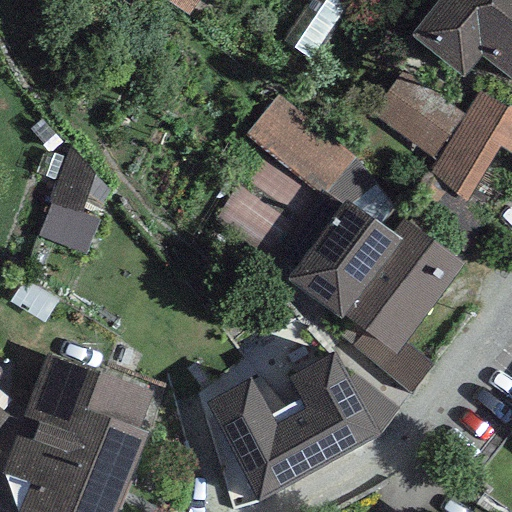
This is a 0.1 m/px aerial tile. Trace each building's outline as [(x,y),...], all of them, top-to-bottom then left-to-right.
[(511,0),(441,0),(409,39),(462,83),(481,60),(511,86),(511,0)] [(464,116),(403,74),(373,117),(436,161),(464,116)] [(511,111),(479,92),(464,116),(436,161),(426,176),(466,201),(499,149),(511,158),(511,111)] [(355,161),(277,96),(245,139),(260,151),(304,187),(322,201),(355,161)] [(97,174),(71,145),(51,205),(82,216),(97,174)] [(260,255),(304,187),(260,151),(214,221),(260,255)] [(51,205),(40,237),(83,253),(95,221),(82,216),(51,205)] [(343,318),(400,245),(392,239),(346,205),(288,284),(340,323),(343,318)] [(403,223),(392,239),(400,245),(343,318),(365,335),(394,358),(405,344),(462,269),(403,223)] [(315,329),(248,364),(284,433),(291,430),(317,480),(382,440),(315,329)] [(433,367),(405,344),(394,358),(365,335),(353,347),(411,395),(433,367)] [(153,397),(48,355),(0,475),(0,476),(27,487),(16,511),(122,511),(153,436),(139,431),(153,397)] [(248,364),(192,393),(224,456),(208,464),(226,500),(243,492),(253,511),(261,511),(317,480),(291,430),(284,433),(248,364)]
